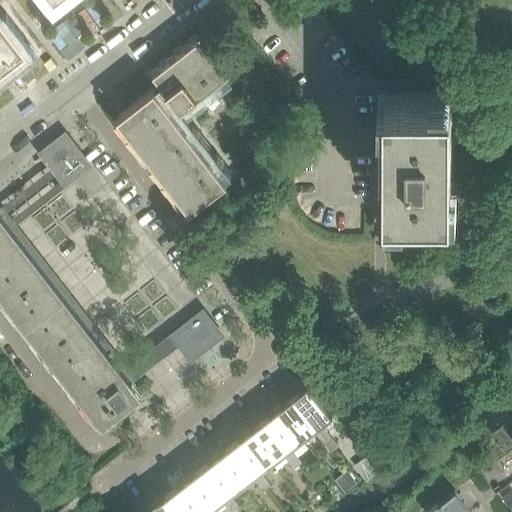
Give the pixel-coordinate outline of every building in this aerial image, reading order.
[(26,52),(13,36),(0,18),(0,69),(10,61),(11,62),(20,55),(21,55),(26,52)] [(227,178),(171,107),(177,102),(182,107),(229,71),(201,34),(153,71),(162,82),(155,87),(154,86),(118,114),(190,207),(227,178)] [(451,201),(451,153),(451,93),(385,93),(385,201),(451,201)] [(84,163),(64,138),(46,152),(65,178),(84,163)] [(141,393),(64,293),(0,210),(0,302),(97,427),(141,393)] [(192,353),(217,333),(202,315),(177,334),(192,353)] [(333,413),(307,381),(298,388),(299,390),(293,395),(316,426),(321,422),(333,413)] [(316,426),(293,395),(287,400),(285,398),(276,405),(301,438),(313,429),(319,436),(327,430),(321,422),(316,426)] [(301,438),(276,405),(267,412),(269,414),(263,418),(286,449),(290,446),(301,438)] [(286,449),(263,418),(256,423),(255,421),(246,428),(271,461),(282,452),(288,460),(296,454),(290,446),(286,449)] [(271,461),(246,428),(237,435),(238,437),(232,442),(256,473),(260,469),(271,461)] [(324,444),(332,438),(327,430),(319,436),(324,444)] [(256,473),(232,442),(226,447),(224,445),(215,452),(241,485),(252,476),(258,483),(266,477),(260,469),(256,473)] [(241,485),(215,452),(207,459),(208,461),(202,465),(225,496),(230,493),(241,485)] [(302,461),(296,454),(288,460),(294,467),(302,461)] [(225,496),(202,465),(196,470),(194,468),(185,475),(211,508),(222,499),(228,507),(236,500),(230,493),(225,496)] [(205,511),(211,508),(185,475),(176,482),(178,484),(171,489),(188,511),(205,511)] [(264,491),(272,484),(266,477),(258,483),(264,491)] [(188,511),(171,489),(165,494),(164,492),(155,499),(164,511),(188,511)] [(511,489),(501,496),(510,510),(511,509),(511,489)] [(468,511),(469,511),(463,502),(455,490),(438,502),(439,502),(428,510),(429,511),(468,511)] [(164,511),(155,499),(146,506),(147,508),(141,511),(164,511)] [(236,511),(241,508),(236,500),(228,507),(231,511),(236,511)]
